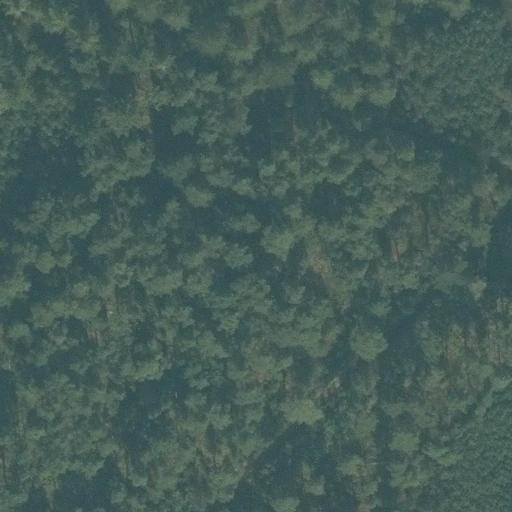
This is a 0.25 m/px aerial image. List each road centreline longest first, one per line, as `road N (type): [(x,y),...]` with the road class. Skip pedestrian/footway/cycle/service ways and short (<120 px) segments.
road 1 (track): [(511,192),(41,0)]
road 2 (track): [(511,222),(220,511)]
